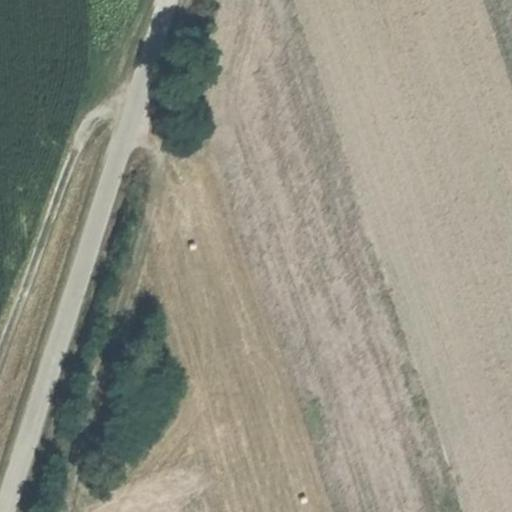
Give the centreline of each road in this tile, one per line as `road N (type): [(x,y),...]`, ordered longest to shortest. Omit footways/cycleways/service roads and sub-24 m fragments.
road 1 (track): [(8,511),(178,0)]
road 2 (track): [(147,97),(178,153),(181,209),(84,511)]
